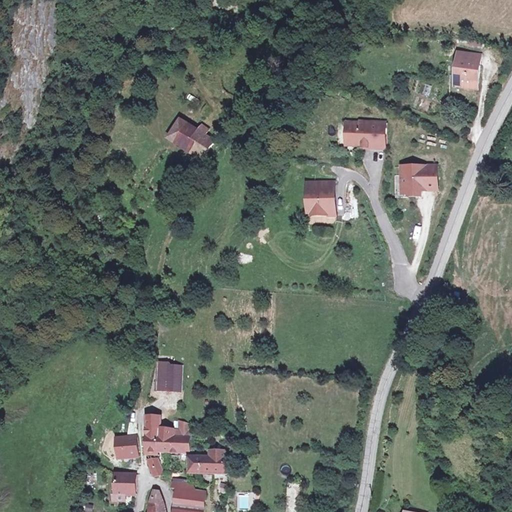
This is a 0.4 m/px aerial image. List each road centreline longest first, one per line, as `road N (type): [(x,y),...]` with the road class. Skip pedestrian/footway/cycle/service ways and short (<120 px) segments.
road 1 (track): [(315,0),(271,34),(236,77),(220,105),(219,145),(208,169),(158,214),(142,264),(157,295),(141,403),(146,477),(137,511)]
road 2 (tertiary): [(361,511),(383,385),(426,296)]
road 3 (tertiary): [(426,296),(511,98)]
road 4 (residential): [(357,178),(371,193),(407,284),(426,296)]
